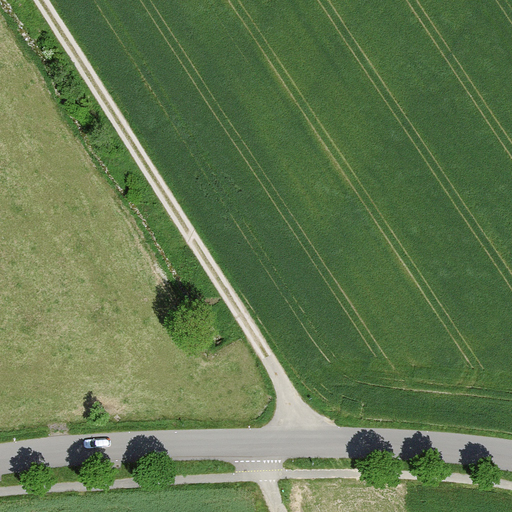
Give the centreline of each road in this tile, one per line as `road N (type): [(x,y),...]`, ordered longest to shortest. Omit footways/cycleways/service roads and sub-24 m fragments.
road 1 (track): [(322,445),(40,0)]
road 2 (tertiary): [(0,462),(253,445),(463,451),(511,460)]
